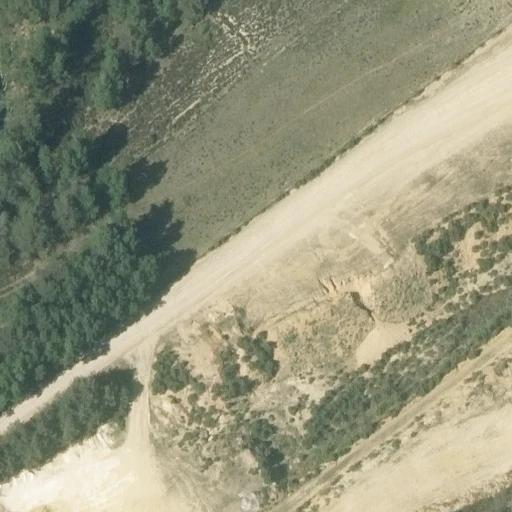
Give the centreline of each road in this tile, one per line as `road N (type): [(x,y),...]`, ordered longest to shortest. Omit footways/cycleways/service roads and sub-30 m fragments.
road 1 (track): [(511,75),(0,435)]
road 2 (track): [(260,511),(291,498),(511,334)]
